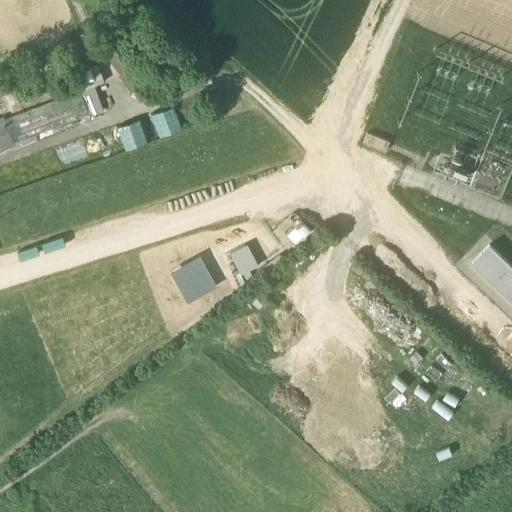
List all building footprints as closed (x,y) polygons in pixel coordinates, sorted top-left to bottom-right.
[(80,91),(3,120),(12,143),(89,115),(80,91)] [(2,118),(0,118),(0,149),(13,145),(12,143),(3,120),(2,118)] [(142,118),(120,123),(125,146),(147,140),(142,118)] [(389,141),(367,132),(362,143),(385,152),(389,141)] [(300,212),(274,226),(282,241),(308,227),(300,212)] [(240,276),(261,260),(247,242),(226,257),(240,276)] [(511,266),(489,245),(472,262),(511,300),(511,266)]
